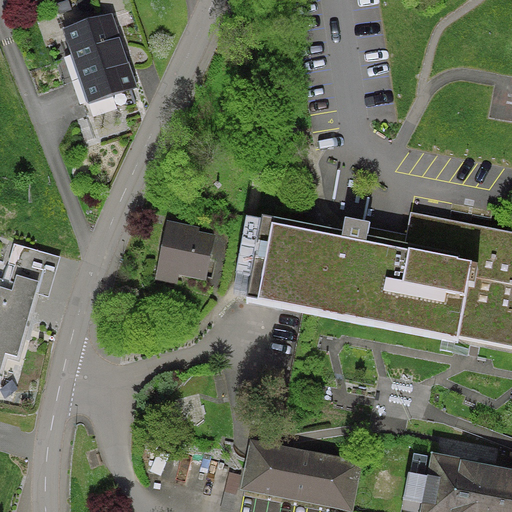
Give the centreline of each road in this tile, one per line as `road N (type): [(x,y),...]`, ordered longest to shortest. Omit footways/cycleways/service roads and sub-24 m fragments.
road 1 (residential): [(46,511),(53,419),(93,259),(219,0)]
road 2 (unknown): [(0,10),(93,259)]
